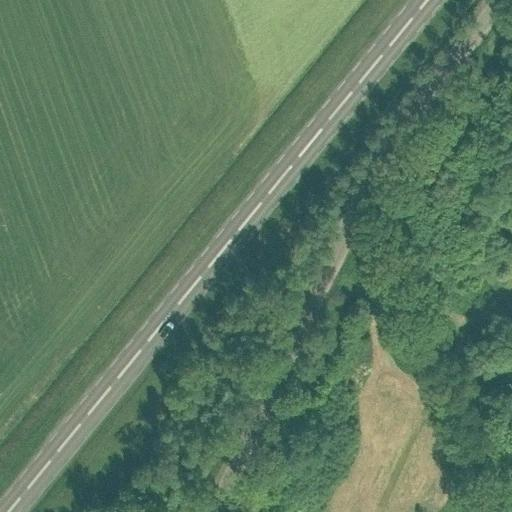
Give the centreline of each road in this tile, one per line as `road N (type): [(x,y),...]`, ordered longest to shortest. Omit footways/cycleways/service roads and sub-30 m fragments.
road 1 (primary): [(7,511),(424,0)]
road 2 (unclassified): [(211,511),(395,136),(502,0)]
